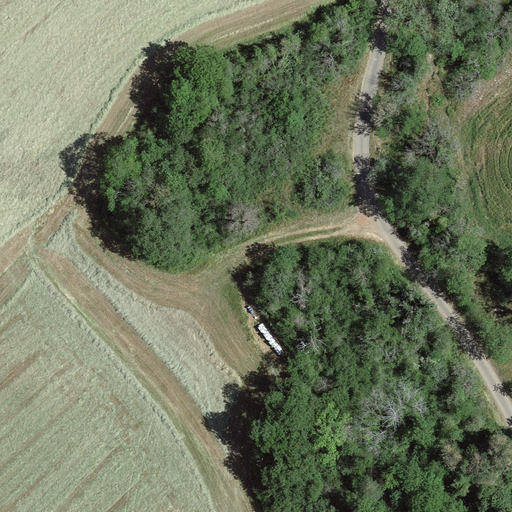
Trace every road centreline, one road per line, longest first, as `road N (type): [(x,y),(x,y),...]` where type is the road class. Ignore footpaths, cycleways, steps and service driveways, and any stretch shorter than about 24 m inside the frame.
road 1 (unclassified): [(385,0),(360,156),(365,202),(511,417)]
road 2 (track): [(383,228),(308,234),(239,260)]
